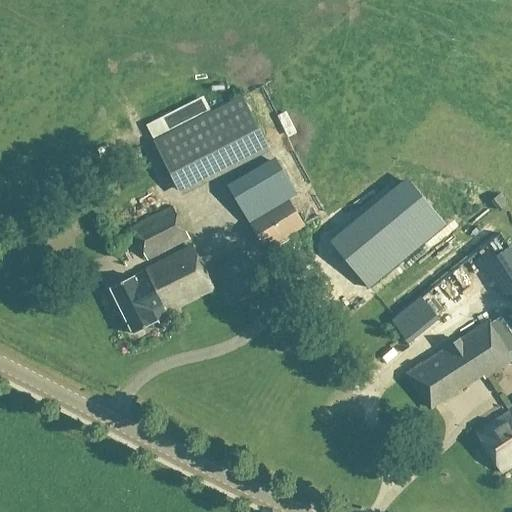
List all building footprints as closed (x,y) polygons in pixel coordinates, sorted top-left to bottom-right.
[(143,128),(151,143),(209,114),(201,98),(143,128)] [(209,114),(151,143),(176,191),(265,146),(240,98),(209,114)] [(264,109),(253,115),(264,137),(275,131),(264,109)] [(286,199),(295,193),(275,161),(227,190),(247,222),(286,199)] [(333,247),(367,289),(445,226),(410,184),(333,247)] [(507,203),(500,195),(491,202),(499,210),(507,203)] [(300,262),(286,237),(304,227),(286,199),(247,222),(264,250),(278,275),(300,262)] [(146,262),(189,240),(171,208),(134,226),(107,240),(114,254),(136,243),(146,262)] [(190,247),(108,289),(131,336),(156,324),(153,319),(213,291),(190,247)] [(491,269),(507,258),(501,249),(485,260),(491,269)] [(215,268),(232,302),(259,288),(242,255),(215,268)] [(511,258),(491,269),(508,306),(511,303),(511,258)] [(419,300),(391,322),(405,343),(435,319),(419,300)] [(489,322),(421,366),(442,400),(484,373),(487,378),(511,361),(511,357),(509,353),(511,351),(511,331),(502,316),(490,324),(489,322)] [(364,339),(375,355),(386,347),(375,331),(364,339)] [(421,366),(406,375),(428,409),(442,400),(421,366)] [(500,474),(511,466),(511,417),(509,412),(475,435),(500,474)]
